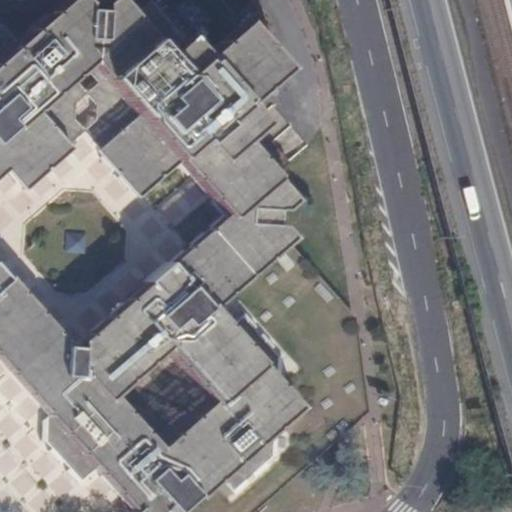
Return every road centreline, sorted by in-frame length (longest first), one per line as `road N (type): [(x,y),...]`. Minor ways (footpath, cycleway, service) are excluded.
road 1 (motorway): [(358,0),(445,411),(438,461),(409,511)]
road 2 (motorway): [(430,0),(511,322)]
